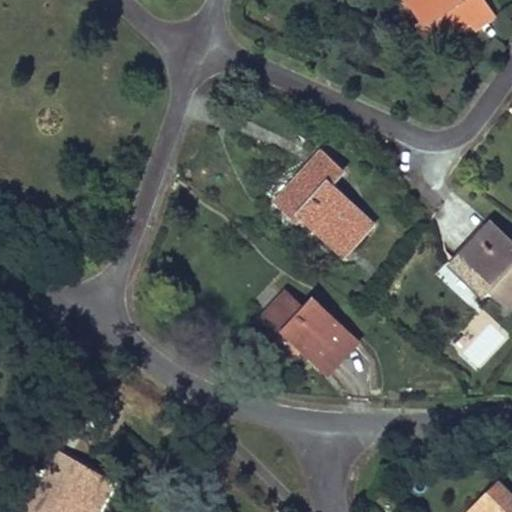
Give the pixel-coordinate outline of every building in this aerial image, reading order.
[(408,0),(425,24),(419,28),(432,46),(470,20),(477,29),(493,18),(480,0),(408,0)] [(323,154),(279,200),(299,219),(303,215),(344,253),(373,224),(351,203),(332,185),(343,173),(323,154)] [(511,245),(490,226),(463,256),(496,286),(511,300),(511,245)] [(511,300),(496,286),(491,291),(508,307),(511,303),(511,300)] [(286,294),(262,318),(267,322),(290,297),(286,294)] [(352,337),(316,303),(306,313),(290,297),(267,322),(284,338),(288,334),(324,367),(352,337)] [(352,337),(324,367),(329,373),(357,342),(352,337)] [(63,457),(31,511),(32,511),(101,511),(116,487),(63,457)] [(511,511),(511,493),(497,478),(470,503),(477,511),(511,511)] [(477,511),(470,503),(460,511),(477,511)]
